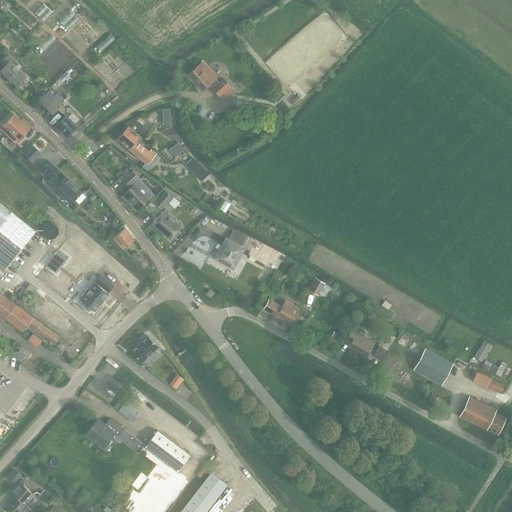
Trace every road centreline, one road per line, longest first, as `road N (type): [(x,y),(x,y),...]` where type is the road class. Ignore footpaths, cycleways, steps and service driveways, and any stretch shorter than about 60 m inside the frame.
road 1 (unclassified): [(389,511),(297,439),(175,284)]
road 2 (unclassified): [(175,284),(96,183),(0,87)]
road 3 (unclassified): [(0,466),(108,341),(175,284)]
